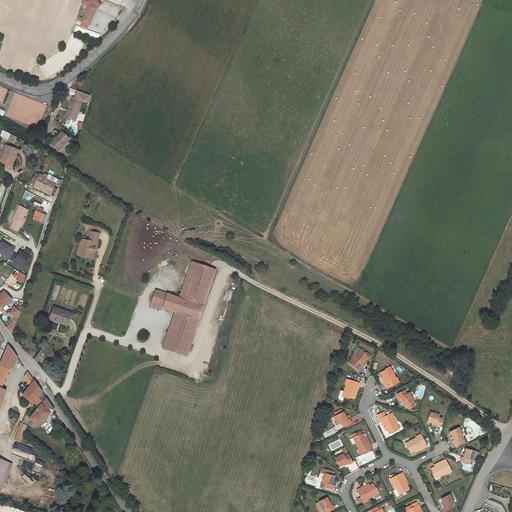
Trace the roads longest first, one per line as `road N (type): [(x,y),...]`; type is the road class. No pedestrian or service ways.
road 1 (track): [(85,330),(192,364),(224,269),(233,269),(379,342),(509,431)]
road 2 (residential): [(126,511),(0,325)]
road 3 (unclassified): [(0,79),(39,90),(71,77),(142,0)]
road 4 (track): [(24,357),(63,392),(100,286)]
